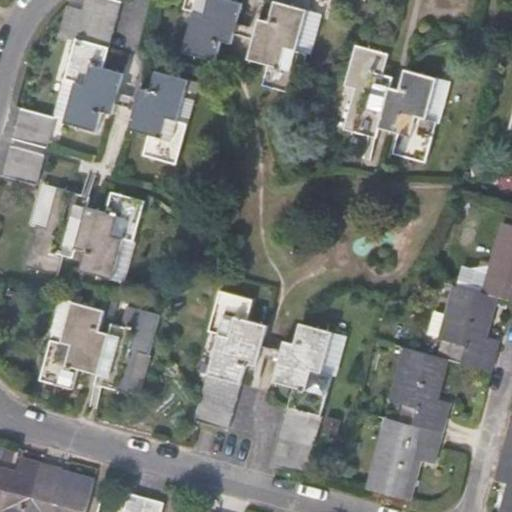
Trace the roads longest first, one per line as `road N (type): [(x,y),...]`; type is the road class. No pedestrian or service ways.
road 1 (residential): [(0,416),(345,511)]
road 2 (residential): [(469,511),(511,356)]
